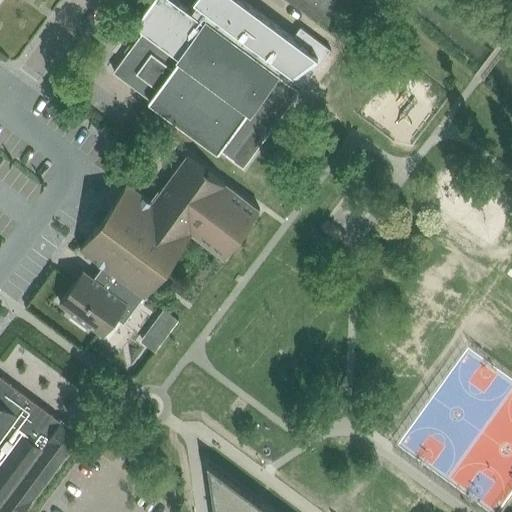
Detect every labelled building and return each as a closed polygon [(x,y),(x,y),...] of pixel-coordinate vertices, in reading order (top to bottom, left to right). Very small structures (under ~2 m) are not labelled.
[(218,149),(219,149),(243,166),(299,90),(290,83),(292,80),(301,87),(330,48),(300,26),(292,37),(270,21),(242,0),(193,0),(192,1),(196,4),(191,11),(176,0),(157,0),(138,26),(143,30),(133,43),(130,41),(122,51),(125,53),(112,71),(218,149)] [(289,0),(315,19),(329,0),(289,0)] [(111,282),(138,302),(144,295),(145,295),(191,232),(224,256),(259,209),(226,184),(186,155),(152,201),(127,183),(79,247),(105,266),(99,273),(111,282)] [(319,227),(339,241),(345,234),(326,219),(319,227)] [(111,282),(99,273),(95,279),(83,269),(59,302),(73,312),(70,315),(87,327),(89,324),(103,334),(116,317),(123,323),(138,302),(111,282)] [(165,309),(155,322),(168,331),(178,319),(165,309)] [(0,511),(21,511),(80,435),(1,376),(0,377),(4,380),(0,384),(0,511)] [(275,511),(207,461),(214,511),(275,511)]
